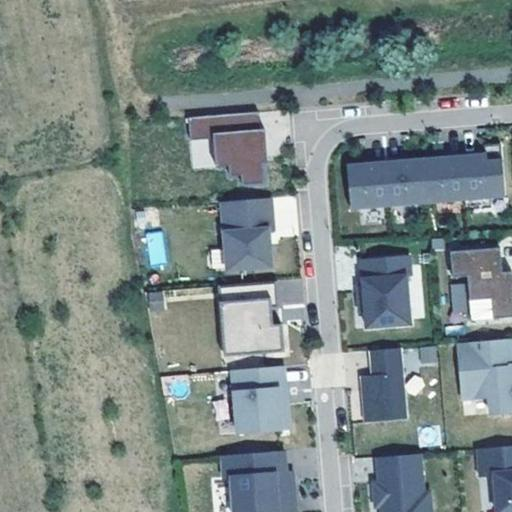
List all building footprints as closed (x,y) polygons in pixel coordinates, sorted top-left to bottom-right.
[(259,112),(188,118),(190,140),(213,138),(216,166),(229,165),(230,176),(241,175),(242,185),(264,183),(263,163),(262,153),(267,152),(265,129),(260,130),(259,112)] [(484,153),(347,165),(351,209),(466,199),(466,209),(491,207),(490,198),(505,196),(501,143),(483,144),(484,153)] [(295,195),(272,196),(275,238),(298,236),(295,195)] [(271,197),(223,201),(228,269),(271,265),(268,230),(273,230),(271,197)] [(163,231),(145,232),(147,264),(165,263),(163,231)] [(467,276),(471,320),(511,316),(511,271),(502,272),(500,247),(451,251),(453,277),(467,276)] [(411,255),(361,259),(363,284),(364,291),(358,292),(359,311),(365,311),(367,327),(411,324),(407,276),(412,275),(411,255)] [(276,281),(226,285),(228,301),(223,301),(225,329),(236,328),(238,354),(284,350),(282,323),(268,324),(267,308),(279,307),(276,281)] [(225,355),(238,354),(236,328),(225,329),(223,301),(228,301),(226,285),(219,286),(225,355)] [(147,293),(149,312),(164,310),(162,292),(147,293)] [(508,339),(458,343),(463,399),(489,397),(490,413),(511,411),(511,364),(510,365),(508,339)] [(435,346),(421,347),(422,361),(436,360),(435,346)] [(402,347),(370,350),(372,375),(361,376),(365,422),(408,418),(402,347)] [(282,366),(232,370),(238,433),(290,429),(287,404),(285,404),(280,404),(279,388),(284,388),(282,366)] [(511,511),(511,445),(478,448),(481,475),(494,474),(497,511),(511,511)] [(284,450),(222,456),(224,478),(231,477),(234,511),(291,511),(291,500),(296,499),(293,471),(286,472),(284,450)] [(421,453),(378,457),(380,482),(374,482),(376,506),(382,506),(386,505),(386,511),(432,511),(430,491),(424,492),(421,453)]
